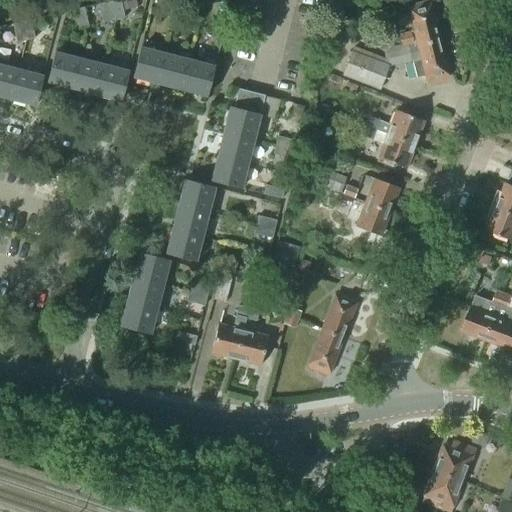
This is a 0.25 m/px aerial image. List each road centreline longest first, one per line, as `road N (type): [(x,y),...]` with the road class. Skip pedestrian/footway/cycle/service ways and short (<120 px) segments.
road 1 (residential): [(405,404),(403,314),(491,85),(511,60)]
road 2 (residential): [(0,135),(102,161),(113,173),(64,393)]
road 3 (tertiary): [(405,404),(270,427),(158,415),(64,393)]
